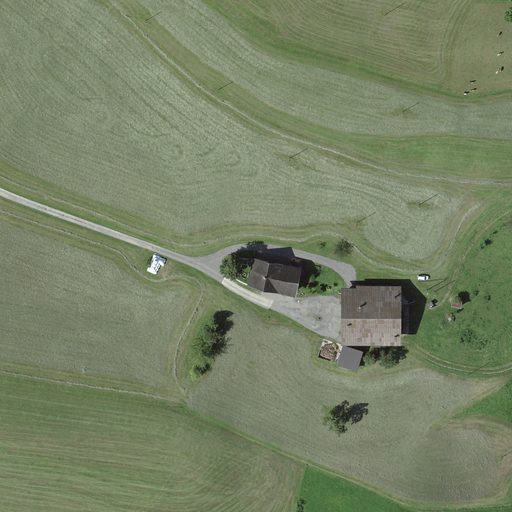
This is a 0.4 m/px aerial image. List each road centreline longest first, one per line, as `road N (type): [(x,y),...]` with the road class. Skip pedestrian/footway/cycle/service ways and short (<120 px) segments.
road 1 (track): [(511,510),(413,509),(207,428),(0,377)]
road 2 (track): [(0,190),(199,268),(321,331)]
road 3 (track): [(199,268),(250,248),(338,265),(344,281),(321,331)]
road 4 (track): [(511,357),(468,373),(400,339),(335,343),(321,331)]
road 5 (track): [(511,212),(474,230),(442,303),(400,339)]
